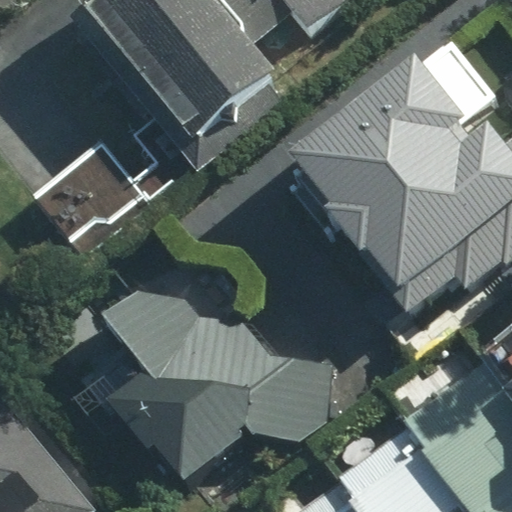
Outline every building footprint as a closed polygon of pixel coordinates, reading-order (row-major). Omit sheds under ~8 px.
[(366,0),(163,0),(124,32),(217,146),(300,78),(288,64),(366,0)] [(438,197),(367,107),(301,158),(437,333),(511,274),(511,217),(474,169),(438,197)] [(167,377),(128,405),(197,492),(264,438),(314,444),(338,424),(344,371),(285,360),(251,324),(210,320),(199,304),(155,297),(119,323),(167,377)] [(0,511),(107,511),(0,380),(0,511)] [(511,511),(511,407),(507,400),(439,450),(484,511),(511,511)] [(456,511),(412,463),(363,506),(367,511),(456,511)]
